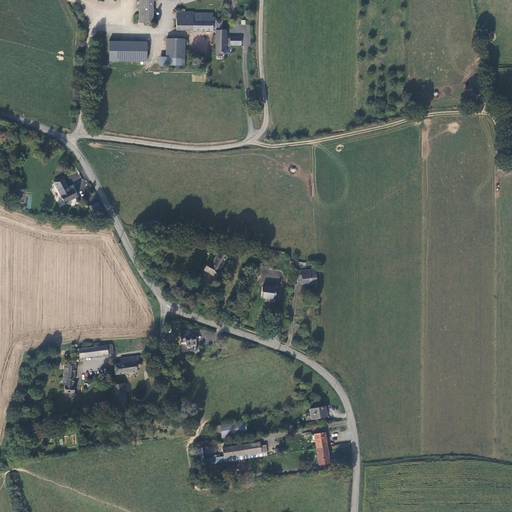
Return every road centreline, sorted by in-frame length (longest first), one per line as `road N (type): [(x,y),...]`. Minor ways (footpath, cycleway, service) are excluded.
road 1 (unclassified): [(262,0),(266,120),(252,140),(192,148),(77,134)]
road 2 (tertiary): [(354,511),(352,422),(331,380),(305,359),(169,302)]
road 3 (track): [(252,140),(299,143),(427,115),(483,112),(495,119),(500,163)]
road 4 (tertiary): [(169,302),(68,142)]
